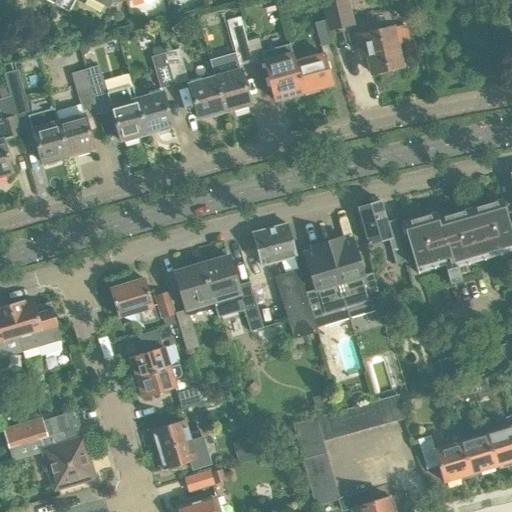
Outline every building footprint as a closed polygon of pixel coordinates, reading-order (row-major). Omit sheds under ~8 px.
[(49,0),(69,10),(75,0),(95,0),(109,7),(112,1),(115,0),(49,0)] [(327,27),(328,31),(355,25),(348,0),(320,0),(325,20),(327,27)] [(134,17),(137,26),(146,24),(144,14),(134,17)] [(253,61),(248,41),(245,30),(244,31),(240,17),(227,20),(239,64),(253,61)] [(332,44),(328,31),(327,27),(325,20),(314,22),(320,47),(332,44)] [(393,27),(357,35),(361,57),(368,55),(371,73),(401,67),(397,44),(408,42),(405,26),(393,28),(393,27)] [(295,62),(290,44),(262,52),(258,38),(248,41),(253,61),(254,65),(265,62),(276,100),(290,96),(290,99),(305,95),(304,92),(295,62)] [(179,48),(165,52),(174,84),(189,80),(179,48)] [(174,84),(165,52),(151,56),(160,89),(174,84)] [(295,62),(304,92),(332,84),(323,54),(295,62)] [(210,60),(209,60),(214,76),(215,76),(225,111),(235,108),(235,111),(249,107),(248,104),(251,103),(241,69),(239,64),(237,56),(228,59),(227,56),(211,60),(211,59),(210,60)] [(99,65),(85,69),(96,105),(109,101),(120,140),(123,139),(124,142),(138,138),(137,135),(146,133),(136,99),(133,86),(107,93),(99,65)] [(30,115),(18,69),(4,73),(8,87),(15,114),(19,128),(31,125),(33,124),(30,115)] [(55,111),(67,156),(77,153),(78,156),(91,152),(90,149),(93,148),(82,109),(96,105),(85,69),(71,72),(81,104),(55,111)] [(216,113),(225,111),(215,76),(189,83),(199,118),(203,117),(204,120),(217,116),(216,113)] [(0,177),(5,176),(5,173),(12,171),(3,138),(18,134),(13,115),(15,114),(8,87),(0,89),(0,96),(1,99),(0,99),(0,117),(1,120),(0,119),(0,177)] [(136,99),(146,133),(155,130),(156,133),(170,129),(169,126),(172,126),(163,91),(162,92),(136,99)] [(33,124),(31,125),(42,163),(45,162),(46,165),(60,161),(59,158),(67,156),(55,111),(54,109),(30,115),(33,124)] [(450,263),(511,246),(511,235),(509,224),(502,201),(438,219),(437,213),(403,223),(416,267),(448,258),(450,263)] [(381,202),(356,209),(367,245),(388,238),(396,265),(406,263),(393,223),(388,225),(381,202)] [(261,266),(294,257),(285,224),(252,233),(261,266)] [(342,237),(327,242),(348,317),(376,309),(366,274),(362,276),(351,238),(343,240),(342,237)] [(320,325),(348,317),(326,242),(310,246),(311,250),(303,252),(314,290),(310,291),(320,325)] [(201,264),(214,308),(217,318),(243,310),(241,305),(240,300),(228,258),(228,257),(201,264)] [(175,272),(185,310),(187,315),(189,315),(214,308),(201,264),(175,272)] [(445,269),(449,283),(461,280),(457,266),(445,269)] [(274,276),(293,339),(317,332),(298,269),(274,276)] [(143,279),(109,290),(117,317),(138,310),(142,324),(156,320),(143,279)] [(155,296),(161,318),(175,315),(168,292),(155,296)] [(35,306),(33,298),(32,297),(9,304),(11,313),(21,351),(61,339),(50,301),(35,306)] [(255,301),(241,305),(243,310),(250,332),(263,328),(255,301)] [(0,368),(3,368),(6,367),(9,362),(7,355),(21,351),(11,313),(9,304),(0,306),(0,368)] [(187,315),(185,310),(175,313),(186,351),(198,347),(189,315),(187,315)] [(136,378),(169,367),(157,329),(137,335),(143,353),(129,357),(136,378)] [(506,344),(439,360),(443,377),(510,362),(506,344)] [(135,378),(142,398),(176,388),(173,379),(179,378),(181,373),(179,364),(169,367),(136,378),(135,378)] [(489,389),(486,377),(471,381),(474,392),(489,389)] [(474,393),(470,381),(454,385),(457,397),(474,393)] [(201,401),(196,385),(177,391),(181,408),(201,401)] [(394,420),(405,416),(399,394),(387,397),(394,420)] [(394,420),(387,397),(375,400),(382,423),(394,420)] [(382,423),(375,400),(364,404),(370,426),(382,423)] [(370,426),(364,404),(351,407),(358,430),(370,426)] [(358,430),(351,407),(340,410),(346,433),(358,430)] [(346,433),(340,410),(327,414),(334,436),(346,433)] [(43,421),(42,421),(47,437),(64,431),(77,427),(79,427),(75,411),(43,421)] [(334,436),(327,414),(315,417),(322,440),(334,436)] [(510,425),(486,432),(496,465),(499,464),(500,467),(511,463),(511,461),(511,460),(511,459),(511,424),(509,415),(508,416),(510,425)] [(152,429),(158,448),(202,436),(212,432),(210,425),(209,425),(206,416),(194,419),(198,431),(187,434),(182,420),(152,429)] [(322,440),(315,417),(291,424),(302,460),(326,453),(322,440)] [(4,432),(8,447),(20,444),(40,438),(40,439),(47,437),(42,421),(35,423),(4,432)] [(43,449),(42,449),(54,489),(94,477),(82,437),(80,438),(77,427),(64,431),(47,437),(40,439),(43,449)] [(471,472),(461,440),(460,440),(457,432),(447,434),(449,444),(435,448),(431,435),(419,439),(428,469),(440,465),(445,480),(448,479),(449,482),(462,479),(461,476),(471,472)] [(486,432),(461,440),(471,472),(481,469),(482,472),(495,468),(494,465),(496,465),(486,432)] [(202,436),(158,448),(164,469),(187,462),(189,461),(192,470),(210,465),(202,436)] [(238,460),(258,454),(253,437),(232,443),(238,460)] [(330,464),(326,453),(302,460),(305,471),(330,464)] [(330,464),(305,471),(309,483),(333,476),(330,464)] [(221,469),(210,472),(214,484),(225,481),(221,469)] [(184,477),(189,492),(214,484),(210,472),(210,470),(184,477)] [(337,487),(333,476),(309,483),(312,494),(337,487)] [(340,498),(337,487),(312,494),(315,506),(340,498)] [(357,505),(358,511),(393,511),(394,511),(397,510),(393,497),(390,498),(389,495),(373,500),(369,489),(340,498),(343,510),(357,505)] [(220,511),(216,496),(176,507),(177,511),(220,511)]
